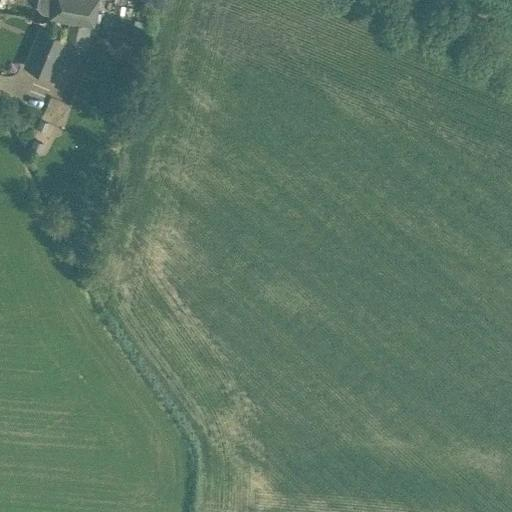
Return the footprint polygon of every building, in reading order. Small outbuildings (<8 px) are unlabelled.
[(68,21),(87,25),(87,24),(94,25),(98,0),(37,0),(37,4),(39,9),(42,11),(48,13),(48,16),(68,21)] [(148,22),(134,19),(131,31),(145,34),(148,22)] [(84,48),(89,26),(67,22),(65,32),(68,33),(66,44),(84,48)] [(49,75),(65,37),(37,25),(21,63),(49,75)] [(45,131),(49,122),(40,118),(36,127),(45,131)] [(39,152),(43,141),(33,137),(29,149),(39,152)]
